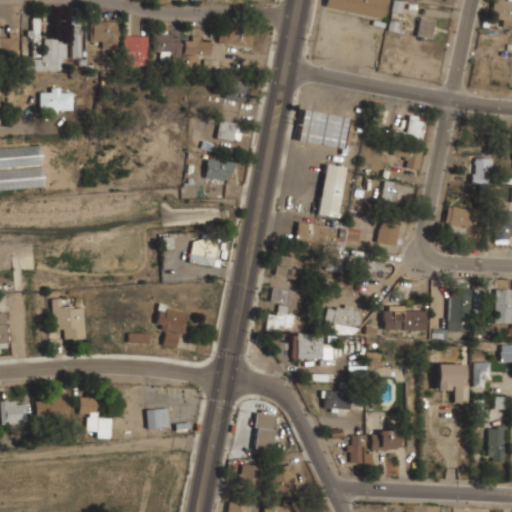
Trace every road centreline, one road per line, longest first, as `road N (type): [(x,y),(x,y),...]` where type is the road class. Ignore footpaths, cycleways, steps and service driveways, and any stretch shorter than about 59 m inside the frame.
road 1 (secondary): [(290,0),(190,511)]
road 2 (secondary): [(205,511),(305,0)]
road 3 (residential): [(450,98),(417,260),(511,263)]
road 4 (residential): [(511,105),(278,65)]
road 5 (residential): [(217,377),(105,364),(0,369)]
road 6 (tertiary): [(217,377),(281,391),(343,511)]
road 7 (residential): [(108,0),(160,11),(303,13)]
road 8 (residential): [(511,493),(333,487)]
